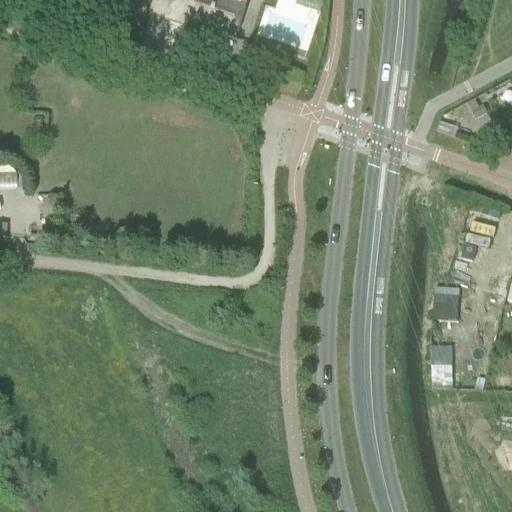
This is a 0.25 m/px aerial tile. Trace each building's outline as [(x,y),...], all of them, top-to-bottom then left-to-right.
[(153,0),(150,12),(165,17),(165,18),(233,40),(245,0),(153,0)] [(295,0),(294,5),(319,14),(324,0),(323,0),(295,0)] [(484,108),(473,114),(476,121),(488,115),(484,108)] [(0,188),(15,188),(14,171),(0,171),(0,188)] [(456,232),(453,242),(475,248),(478,238),(456,232)] [(458,323),(459,290),(435,289),(434,322),(458,323)] [(451,364),(451,349),(431,349),(431,364),(451,364)]
